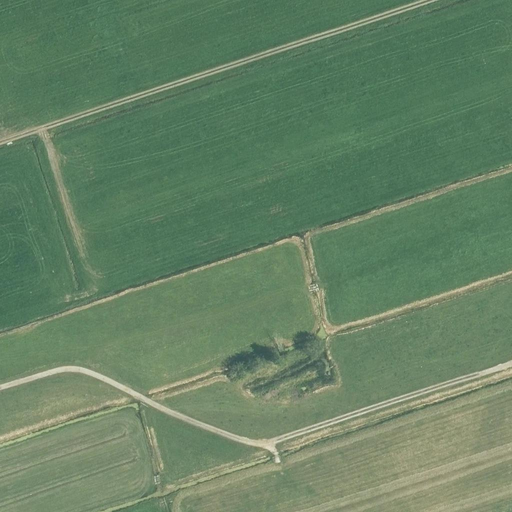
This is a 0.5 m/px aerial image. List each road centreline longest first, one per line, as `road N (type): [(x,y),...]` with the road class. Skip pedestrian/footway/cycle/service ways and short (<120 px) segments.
road 1 (track): [(433,0),(0,141)]
road 2 (track): [(277,464),(266,445),(96,375),(72,369),(0,388)]
road 3 (track): [(511,362),(266,445)]
